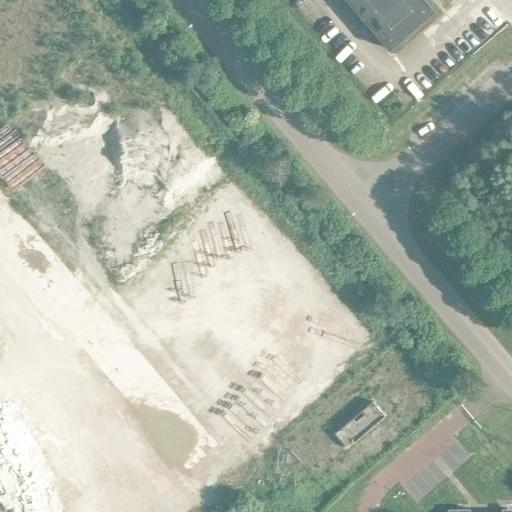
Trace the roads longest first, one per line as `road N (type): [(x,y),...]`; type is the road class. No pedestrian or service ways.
road 1 (unclassified): [(190,0),(361,199)]
road 2 (unclassified): [(361,199),(511,378)]
road 3 (unclassified): [(361,199),(511,69)]
road 4 (unknown): [(457,0),(385,40),(338,0)]
